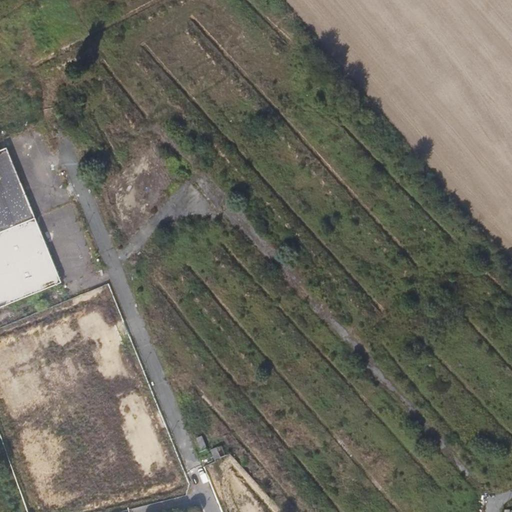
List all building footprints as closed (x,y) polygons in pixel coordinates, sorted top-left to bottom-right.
[(9,150),(0,153),(0,307),(57,287),(9,150)] [(0,327),(0,407),(6,425),(102,392),(87,347),(84,348),(69,304),(0,327)] [(63,511),(138,488),(109,398),(91,404),(89,397),(42,413),(45,425),(13,435),(37,511),(63,511)] [(198,437),(203,448),(208,446),(204,435),(198,437)] [(222,457),(219,448),(216,449),(213,450),(216,460),(222,457)] [(267,511),(259,503),(249,496),(236,507),(233,511),(267,511)]
